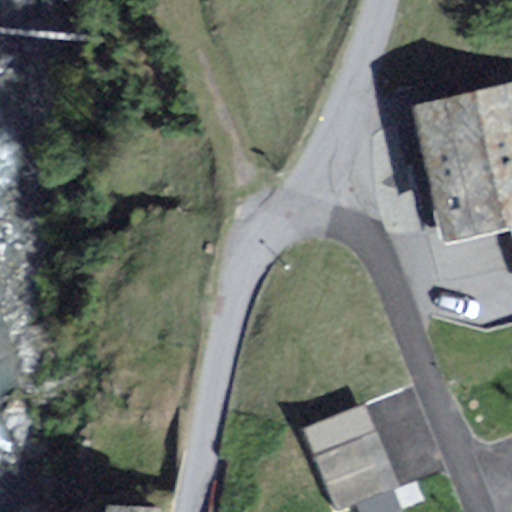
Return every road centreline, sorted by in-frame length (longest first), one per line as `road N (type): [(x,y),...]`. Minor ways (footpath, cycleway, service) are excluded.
road 1 (residential): [(317,163),(374,245),(479,511)]
road 2 (residential): [(317,163),(239,287),(191,511)]
road 3 (residential): [(380,0),(317,163)]
